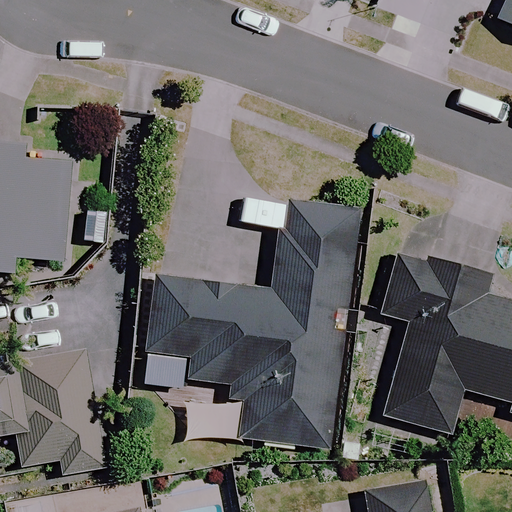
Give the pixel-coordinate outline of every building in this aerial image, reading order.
[(511,0),(505,0),(495,24),(511,31),(511,0)] [(20,150),(0,149),(0,277),(10,278),(11,262),(62,265),(67,165),(20,163),(20,150)] [(282,235),(272,234),(266,293),(153,282),(146,356),(185,360),(183,384),(226,388),(225,403),(238,405),(234,444),(332,453),(355,212),(285,206),(282,235)] [(485,280),(390,258),(376,318),(405,325),(382,421),(450,438),(460,396),(505,407),(502,418),(511,420),(511,300),(482,293),(485,280)] [(0,476),(55,466),(58,481),(102,473),(79,353),(0,368),(0,476)] [(439,511),(436,490),(360,502),(361,511),(439,511)]
